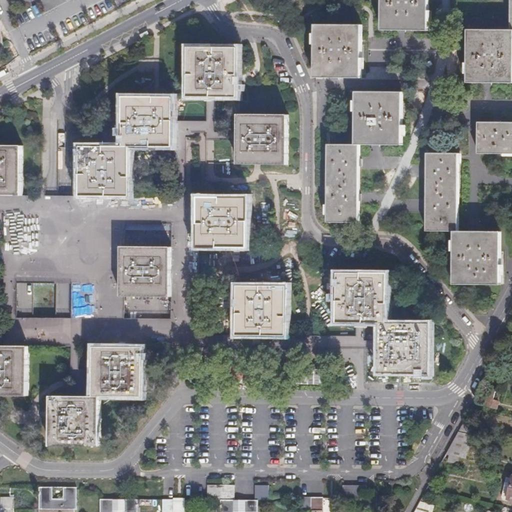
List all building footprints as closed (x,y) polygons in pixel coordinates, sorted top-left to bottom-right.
[(426,0),(379,0),(380,29),(426,29),(426,0)] [(359,24),(312,23),(311,77),(359,77),(359,24)] [(511,28),(509,28),(466,28),(466,81),(511,81),(511,28)] [(238,49),(188,49),(187,98),(209,98),(237,98),(238,49)] [(401,91),(354,91),(353,145),(356,145),(400,145),(401,91)] [(156,101),(122,100),(121,148),(80,148),(79,199),(99,200),(129,200),(129,150),(172,151),(173,124),(173,101),(156,101)] [(288,116),(237,115),(237,135),(236,165),(256,165),(287,166),(288,116)] [(511,153),(511,121),(476,121),(475,153),(511,153)] [(355,223),(356,145),(353,145),(324,144),(324,222),(355,223)] [(20,149),(0,148),(0,198),(20,199),(20,149)] [(456,153),(424,153),(423,231),(452,231),(455,231),(456,153)] [(248,200),(197,199),(197,219),(197,249),(248,250),(248,200)] [(455,231),(452,231),(452,285),(499,285),(499,232),(455,231)] [(170,249),(120,248),(118,263),(119,298),(170,298),(170,249)] [(386,275),(339,275),(338,326),(360,327),(379,328),(379,345),(379,376),(431,375),(431,325),(387,326),(386,275)] [(70,314),(72,283),(57,282),(55,314),(70,314)] [(288,286),(237,286),(237,315),(237,336),(288,336),(288,286)] [(27,347),(0,347),(0,396),(26,397),(27,347)] [(124,347),(90,347),(89,395),(48,395),(47,413),(47,446),(96,446),(97,397),(140,397),(140,348),(124,347)] [(487,389),(483,406),(495,409),(497,401),(491,400),(493,391),(487,389)] [(480,410),(471,408),(468,422),(464,422),(462,429),(468,430),(469,423),(477,425),(480,410)] [(470,433),(457,430),(444,454),(447,454),(458,457),(464,458),(471,433),(470,433)] [(458,457),(447,454),(446,461),(456,463),(458,457)] [(507,497),(511,479),(505,477),(501,496),(507,497)] [(220,499),(221,499),(221,484),(208,484),(208,499),(220,499)] [(221,499),(235,499),(235,484),(221,484),(221,499)] [(269,484),(255,484),(255,499),(259,499),(269,499),(269,484)] [(355,498),(355,485),(343,485),(343,498),(355,498)] [(367,485),(355,485),(355,498),(367,498),(367,485)] [(39,487),(39,508),(74,508),(76,509),(76,487),(63,487),(63,498),(52,498),(52,487),(39,487)] [(13,497),(0,497),(0,508),(13,508),(13,497)] [(300,510),(312,510),(312,497),(300,497),(300,510)] [(323,497),(312,497),(312,510),(323,510),(323,497)] [(186,499),(175,499),(175,500),(174,511),(186,511),(186,500),(186,499)] [(258,511),(259,499),(255,499),(235,499),(221,499),(220,499),(220,511),(258,511)] [(138,511),(139,500),(101,500),(101,511),(138,511)] [(174,511),(175,500),(163,500),(163,511),(174,511)] [(197,511),(197,500),(186,500),(186,511),(197,511)]
